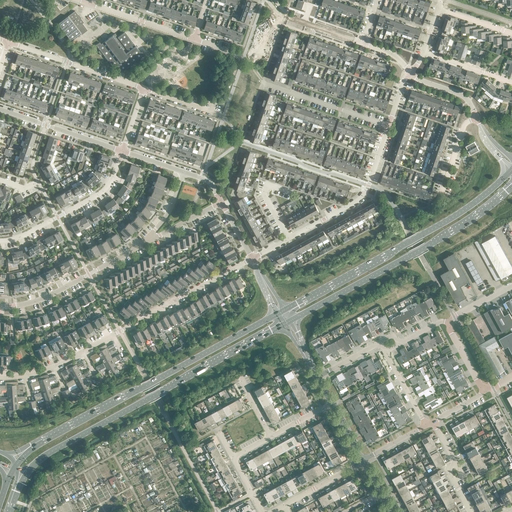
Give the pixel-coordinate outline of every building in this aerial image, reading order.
[(147,1),(144,0),(141,0),(139,7),(144,9),(147,1)] [(335,1),(332,0),(329,0),(327,8),(332,9),(335,1)] [(425,2),(420,0),(419,0),(417,8),(422,10),(425,2)] [(156,1),(156,4),(153,12),(158,14),(161,5),(161,3),(156,1)] [(340,3),(335,1),(332,9),(337,11),(340,3)] [(147,10),(153,12),(156,4),(150,2),(147,10)] [(430,3),(425,2),(422,10),(427,12),(430,3)] [(345,4),(340,3),(337,11),(342,13),(345,4)] [(350,6),(345,4),(342,13),(347,15),(350,6)] [(355,8),(350,6),(347,15),(352,16),(355,8)] [(360,10),(355,8),(352,16),(357,18),(360,10)] [(182,10),(181,12),(178,21),(183,22),(186,14),(187,12),(182,10)] [(365,11),(360,10),(357,18),(363,20),(365,11)] [(75,11),(70,15),(58,24),(71,41),(81,33),(82,35),(87,30),(82,23),(84,22),(81,18),(78,15),(75,11)] [(250,18),(241,15),(240,20),(248,23),(250,18)] [(197,18),(191,16),(188,24),(194,26),(197,18)] [(385,18),(380,16),(376,27),(381,29),(382,27),(385,18)] [(444,24),(452,27),(454,27),(456,21),(454,20),(455,18),(448,16),(447,19),(446,18),(444,24)] [(390,20),(385,18),(382,27),(387,28),(390,20)] [(395,22),(390,20),(387,28),(386,31),(392,32),(392,30),(395,22)] [(203,29),(209,31),(211,23),(206,21),(203,29)] [(400,23),(395,22),(392,30),(397,32),(400,23)] [(406,25),(400,23),(397,32),(403,34),(406,25)] [(462,33),(463,33),(463,35),(470,36),(470,33),(469,26),(468,26),(468,23),(461,23),(462,33)] [(452,27),(444,24),(442,29),(443,29),(442,32),(449,35),(452,27)] [(411,27),(406,25),(403,34),(408,35),(411,27)] [(476,26),(469,26),(470,33),(470,36),(477,35),(478,35),(477,29),(476,29),(476,26)] [(416,29),(411,27),(408,35),(413,37),(416,29)] [(483,28),(477,29),(478,35),(477,35),(478,38),(485,38),(486,38),(485,31),(484,31),(483,28)] [(421,30),(416,29),(413,37),(412,39),(417,41),(418,39),(421,30)] [(288,30),(286,35),(296,39),(297,34),(288,30)] [(242,33),(237,31),(234,40),(239,41),(242,33)] [(491,31),(485,31),(486,38),(485,38),(486,41),(493,41),(493,34),(491,34),(491,31)] [(141,53),(125,32),(118,37),(115,33),(101,44),(100,42),(96,45),(100,50),(98,52),(101,55),(103,54),(108,61),(106,62),(109,66),(111,65),(113,68),(117,65),(122,72),(126,70),(127,72),(131,69),(129,67),(136,62),(138,64),(141,61),(140,59),(145,55),(142,51),(141,53)] [(499,34),(493,34),(493,41),(494,44),(502,43),(501,37),(500,37),(499,34)] [(296,39),(286,35),(284,40),(294,44),(296,44),(297,39),(296,39)] [(439,37),(437,42),(446,45),(448,37),(441,35),(440,37),(439,37)] [(510,37),(503,38),(504,47),(511,47),(511,40),(510,40),(510,37)] [(315,40),(310,38),(307,47),(312,49),(315,40)] [(294,44),(284,40),(283,45),(292,48),(294,44)] [(320,41),(315,40),(312,49),(316,51),(320,41)] [(325,43),(320,41),(316,51),(321,52),(325,43)] [(448,46),(446,45),(437,42),(435,48),(436,48),(435,51),(443,53),(445,54),(448,46)] [(456,58),(460,59),(465,45),(457,42),(456,46),(457,46),(456,49),(459,50),(456,58)] [(329,45),(325,43),(321,52),(326,54),(329,45)] [(292,48),(283,45),(281,50),(291,53),(292,48)] [(334,46),(329,45),(326,54),(331,56),(334,46)] [(473,47),(465,45),(460,59),(464,60),(468,50),(472,51),(473,47)] [(339,48),(334,46),(331,56),(336,57),(339,48)] [(481,50),(473,47),(472,51),(475,52),(472,63),(476,64),(481,50)] [(344,50),(339,48),(336,57),(341,59),(344,50)] [(291,53),(281,50),(280,55),(289,58),(291,53)] [(349,51),(344,50),(341,59),(346,61),(349,51)] [(488,52),(481,50),(476,64),(480,66),(483,55),(487,56),(488,52)] [(354,53),(349,51),(346,61),(350,62),(354,53)] [(359,55),(354,53),(350,62),(355,64),(359,55)] [(15,64),(15,63),(20,65),(23,56),(18,54),(18,55),(15,54),(12,63),(15,64)] [(289,58),(280,55),(278,60),(287,63),(289,58)] [(366,57),(361,55),(358,65),(363,67),(366,57)] [(28,58),(23,56),(20,65),(25,67),(28,58)] [(371,59),(366,57),(363,67),(368,68),(371,59)] [(33,60),(28,58),(25,67),(30,68),(33,60)] [(376,60),(371,59),(368,68),(372,70),(376,60)] [(38,61),(33,60),(30,68),(35,70),(38,61)] [(287,63),(278,60),(276,65),(286,68),(287,63)] [(381,62),(376,60),(372,70),(377,71),(381,62)] [(429,67),(437,70),(440,61),(434,60),(434,61),(431,60),(429,67)] [(44,63),(38,61),(35,70),(40,72),(44,63)] [(445,63),(440,61),(437,70),(445,73),(448,65),(445,64),(445,63)] [(385,64),(381,62),(377,71),(382,73),(385,64)] [(49,65),(44,63),(40,72),(46,74),(49,65)] [(391,65),(385,64),(382,73),(387,75),(391,65)] [(54,66),(49,65),(46,74),(51,75),(54,66)] [(286,68),(276,65),(275,69),(284,73),(286,68)] [(450,66),(448,65),(445,73),(453,75),(456,67),(451,65),(450,66)] [(59,68),(54,66),(51,75),(56,77),(59,68)] [(461,69),(456,67),(453,75),(459,78),(461,78),(464,71),(461,70),(461,69)] [(284,73),(275,69),(273,74),(282,77),(284,73)] [(304,73),(298,71),(295,80),(300,82),(304,73)] [(467,72),(464,71),(461,78),(470,81),(472,73),(467,71),(467,72)] [(67,81),(73,83),(76,74),(70,72),(67,81)] [(308,74),(304,73),(300,82),(305,84),(308,74)] [(478,74),(472,73),(470,81),(478,84),(480,76),(477,75),(478,74)] [(76,74),(73,83),(72,85),(77,87),(78,85),(81,76),(76,74)] [(282,77),(273,74),(271,79),(281,83),(282,77)] [(313,76),(308,74),(305,84),(310,85),(313,76)] [(86,77),(81,76),(78,85),(83,86),(86,77)] [(318,78),(313,76),(310,85),(315,87),(318,78)] [(91,79),(86,77),(83,86),(88,88),(91,79)] [(323,79),(318,78),(315,87),(320,89),(323,79)] [(96,81),(91,79),(88,88),(93,90),(96,81)] [(328,81),(323,79),(320,89),(325,90),(328,81)] [(480,85),(486,90),(492,83),(488,80),(487,80),(485,79),(480,85)] [(101,83),(96,81),(93,90),(98,92),(101,83)] [(333,83),(328,81),(325,90),(329,92),(333,83)] [(337,84),(333,83),(329,92),(334,94),(337,84)] [(497,86),(492,83),(486,90),(494,97),(498,89),(496,87),(497,86)] [(102,93),(107,95),(110,86),(105,84),(102,93)] [(342,86),(337,84),(334,94),(339,95),(342,86)] [(115,87),(110,86),(107,95),(112,96),(115,87)] [(347,88),(342,86),(339,95),(344,97),(347,88)] [(120,89),(115,87),(112,96),(117,98),(120,89)] [(355,90),(350,88),(346,98),(352,100),(355,90)] [(3,98),(8,100),(11,91),(6,89),(3,98)] [(125,91),(120,89),(117,98),(122,100),(125,91)] [(500,90),(498,89),(494,97),(503,100),(506,91),(501,89),(500,90)] [(360,92),(355,90),(352,100),(356,101),(360,92)] [(417,92),(412,90),(409,99),(414,101),(417,92)] [(16,92),(11,91),(8,100),(13,101),(16,92)] [(130,93),(125,91),(122,100),(127,102),(130,93)] [(511,93),(506,91),(503,100),(511,102),(511,94),(511,93)] [(21,94),(16,92),(13,101),(18,103),(21,94)] [(276,95),(267,92),(265,97),(274,100),(276,95)] [(364,93),(360,92),(356,101),(361,103),(364,93)] [(136,94),(130,93),(127,102),(133,103),(136,94)] [(369,95),(364,93),(361,103),(366,105),(369,95)] [(26,96),(21,94),(18,103),(23,105),(26,96)] [(374,97),(369,95),(366,105),(371,106),(374,97)] [(32,98),(26,96),(23,105),(29,107),(32,98)] [(274,100),(265,97),(263,102),(273,105),(274,100)] [(379,98),(374,97),(371,106),(376,108),(379,98)] [(37,99),(32,98),(29,107),(34,108),(37,99)] [(384,100),(379,98),(376,108),(380,110),(384,100)] [(42,101),(37,99),(34,108),(39,110),(42,101)] [(147,108),(152,110),(155,101),(150,99),(147,108)] [(389,102),(384,100),(380,110),(386,111),(389,102)] [(47,103),(42,101),(39,110),(44,112),(47,103)] [(160,103),(155,101),(152,110),(157,112),(160,103)] [(273,105),(263,102),(262,107),(271,110),(273,105)] [(165,105),(160,103),(157,112),(162,114),(165,105)] [(292,106),(287,104),(284,114),(289,115),(292,106)] [(170,106),(165,105),(162,114),(167,115),(170,106)] [(460,107),(455,105),(452,114),(457,116),(460,107)] [(176,108),(170,106),(167,115),(173,117),(176,108)] [(297,107),(292,106),(289,115),(294,117),(297,107)] [(55,116),(61,118),(64,109),(58,107),(55,116)] [(271,110),(262,107),(260,112),(270,115),(271,110)] [(302,109),(297,107),(294,117),(299,119),(302,109)] [(181,110),(176,108),(173,117),(178,119),(181,110)] [(69,110),(64,109),(61,118),(66,119),(69,110)] [(307,111),(302,109),(299,119),(304,120),(307,111)] [(74,112),(69,110),(66,119),(71,121),(74,112)] [(180,120),(185,121),(188,113),(183,111),(180,120)] [(312,112),(307,111),(304,120),(308,122),(312,112)] [(79,114),(74,112),(71,121),(76,123),(79,114)] [(270,115),(260,112),(258,116),(268,120),(270,115)] [(316,114),(312,112),(308,122),(313,124),(316,114)] [(194,114),(188,113),(185,121),(191,123),(194,114)] [(416,116),(407,113),(406,118),(415,121),(416,116)] [(84,116),(79,114),(76,123),(81,125),(84,116)] [(199,116),(194,114),(191,123),(196,125),(199,116)] [(321,116),(316,114),(313,124),(318,125),(321,116)] [(90,117),(84,116),(81,125),(86,126),(90,117)] [(204,118),(199,116),(196,125),(201,127),(204,118)] [(268,120),(258,116),(257,121),(266,125),(268,120)] [(326,117),(321,116),(318,125),(323,127),(326,117)] [(331,119),(326,117),(323,127),(328,129),(331,119)] [(209,120),(204,118),(201,127),(206,128),(209,120)] [(90,127),(95,129),(98,120),(93,119),(90,127)] [(336,121),(331,119),(328,129),(333,130),(336,121)] [(103,122),(98,120),(95,129),(100,131),(103,122)] [(214,121),(209,120),(206,128),(211,130),(214,121)] [(266,125),(257,121),(255,126),(265,130),(266,125)] [(108,124),(103,122),(100,131),(105,133),(108,124)] [(343,123),(338,122),(335,131),(340,133),(343,123)] [(348,125),(343,123),(340,133),(345,134),(348,125)] [(113,126),(108,124),(105,133),(110,134),(113,126)] [(450,127),(441,124),(439,129),(448,132),(450,127)] [(353,127),(348,125),(345,134),(350,136),(353,127)] [(118,127),(113,126),(110,134),(115,136),(118,127)] [(265,130),(255,126),(253,131),(263,134),(265,130)] [(124,129),(118,127),(115,136),(121,138),(124,129)] [(358,128),(353,127),(350,136),(355,138),(358,128)] [(363,130),(358,128),(355,138),(360,139),(363,130)] [(368,132),(363,130),(360,139),(364,141),(368,132)] [(28,131),(26,136),(35,139),(37,134),(28,131)] [(263,134),(253,131),(252,136),(261,139),(263,134)] [(372,133),(368,132),(364,141),(369,143),(372,133)] [(378,135),(372,133),(369,143),(374,144),(378,135)] [(135,143),(140,145),(143,136),(138,134),(135,143)] [(149,135),(148,138),(145,146),(150,148),(153,139),(154,137),(149,135)] [(35,139),(26,136),(24,141),(33,144),(35,139)] [(148,138),(143,136),(140,145),(145,146),(148,138)] [(261,139),(252,136),(250,141),(260,144),(261,139)] [(49,139),(48,142),(56,145),(58,139),(50,137),(49,139)] [(281,139),(276,137),(273,147),(278,148),(281,139)] [(159,141),(153,139),(150,148),(156,150),(159,141)] [(286,141),(281,139),(278,148),(283,150),(286,141)] [(33,144),(24,141),(22,146),(31,149),(33,144)] [(164,143),(159,141),(156,150),(161,152),(164,143)] [(291,142),(286,141),(283,150),(287,152),(291,142)] [(474,141),(466,146),(470,155),(479,150),(474,141)] [(56,145),(48,142),(47,145),(46,147),(54,150),(56,145)] [(295,144),(291,142),(287,152),(292,153),(295,144)] [(169,145),(164,143),(161,152),(166,153),(169,145)] [(300,146),(295,144),(292,153),(297,155),(300,146)] [(168,154),(173,156),(177,147),(171,145),(168,154)] [(31,149),(22,146),(21,151),(30,154),(31,149)] [(305,147),(300,146),(297,155),(302,157),(305,147)] [(182,149),(177,147),(173,156),(179,158),(182,149)] [(310,149),(305,147),(302,157),(307,158),(310,149)] [(73,151),(70,150),(70,152),(68,156),(76,159),(79,150),(76,149),(76,150),(73,149),(73,151)] [(187,151),(182,149),(179,158),(184,160),(187,151)] [(315,150),(310,149),(307,158),(312,160),(315,150)] [(82,151),(79,150),(76,159),(84,162),(86,156),(83,155),(84,153),(82,152),(82,151)] [(257,153),(247,150),(245,155),(255,158),(257,153)] [(320,152),(315,150),(312,160),(316,162),(320,152)] [(30,154),(21,151),(19,156),(28,159),(30,154)] [(192,152),(187,151),(184,160),(189,161),(192,152)] [(53,155),(44,152),(43,155),(44,155),(43,157),(45,158),(43,162),(50,162),(51,160),(53,155)] [(197,154),(192,152),(189,161),(194,163),(197,154)] [(325,154),(320,152),(316,162),(321,163),(325,154)] [(109,157),(100,154),(98,159),(111,163),(112,161),(109,159),(109,157)] [(202,156),(197,154),(194,163),(199,165),(202,156)] [(255,158),(245,155),(244,159),(253,163),(255,158)] [(332,156),(327,155),(324,164),(329,166),(332,156)] [(28,159),(19,156),(17,161),(26,164),(28,159)] [(337,158),(332,156),(329,166),(334,168),(337,158)] [(402,159),(393,156),(391,161),(400,164),(402,159)] [(342,160),(337,158),(334,168),(339,169),(342,160)] [(111,163),(98,159),(96,164),(106,167),(107,165),(110,166),(111,163)] [(253,163),(244,159),(242,164),(252,168),(253,163)] [(273,161),(268,159),(265,168),(270,170),(273,161)] [(347,161),(342,160),(339,169),(343,171),(347,161)] [(26,164),(17,161),(15,167),(24,170),(26,164)] [(278,162),(273,161),(270,170),(275,172),(278,162)] [(351,163),(347,161),(343,171),(348,172),(351,163)] [(50,164),(50,162),(43,162),(45,167),(42,168),(44,171),(45,173),(53,169),(50,164)] [(283,164),(278,162),(275,172),(280,173),(283,164)] [(356,165),(351,163),(348,172),(353,174),(356,165)] [(106,167),(96,164),(95,168),(96,169),(96,170),(95,171),(101,176),(103,172),(105,173),(106,170),(105,170),(106,167)] [(127,166),(126,168),(139,173),(141,168),(132,164),(131,167),(127,166)] [(252,168),(242,164),(240,169),(250,172),(252,168)] [(288,166),(283,164),(280,173),(285,175),(288,166)] [(361,166),(356,165),(353,174),(358,176),(361,166)] [(293,167),(288,166),(285,175),(290,177),(293,167)] [(366,168),(361,166),(358,176),(363,177),(366,168)] [(24,170),(15,167),(14,172),(23,175),(24,170)] [(298,169),(293,167),(290,177),(295,178),(298,169)] [(139,173),(126,168),(125,171),(129,173),(128,175),(136,178),(138,179),(139,173)] [(435,171),(426,168),(424,173),(433,176),(435,171)] [(55,174),(53,169),(45,173),(46,175),(47,178),(55,174)] [(250,172),(240,169),(239,174),(248,177),(250,172)] [(303,171),(298,169),(295,178),(299,180),(303,171)] [(101,176),(95,171),(94,173),(93,171),(88,175),(96,183),(98,181),(99,179),(101,176)] [(307,172),(303,171),(299,180),(304,182),(307,172)] [(312,174),(307,172),(304,182),(309,183),(312,174)] [(59,181),(55,174),(47,178),(49,181),(49,180),(50,183),(53,181),(54,184),(59,181)] [(248,177),(239,174),(237,179),(247,182),(248,177)] [(317,176),(312,174),(309,183),(314,185),(317,176)] [(388,176),(383,174),(380,183),(385,185),(388,176)] [(88,175),(82,179),(88,188),(91,186),(91,187),(93,185),(93,186),(96,183),(88,175)] [(136,178),(128,175),(127,177),(126,180),(128,181),(127,184),(132,186),(134,183),(136,178)] [(152,176),(152,178),(165,184),(167,178),(158,175),(157,178),(152,176)] [(325,178),(320,176),(316,186),(321,188),(325,178)] [(165,184),(152,178),(151,180),(155,182),(154,186),(155,186),(163,189),(165,184)] [(330,180),(325,178),(321,188),(326,189),(330,180)] [(88,188),(82,179),(79,181),(81,183),(77,185),(82,193),(84,192),(84,191),(86,190),(88,188)] [(247,182),(237,179),(235,184),(245,187),(247,182)] [(334,181),(330,180),(326,189),(331,191),(334,181)] [(408,180),(407,183),(404,192),(409,193),(412,184),(413,182),(408,180)] [(339,183),(334,181),(331,191),(336,193),(339,183)] [(344,185),(339,183),(336,193),(341,194),(344,185)] [(132,186),(127,184),(126,186),(124,185),(122,187),(120,189),(128,194),(131,190),(132,186)] [(245,187),(235,184),(234,189),(238,190),(237,194),(238,197),(243,194),(246,195),(247,193),(243,192),(245,187)] [(418,184),(417,186),(414,195),(419,197),(422,188),(423,185),(418,184)] [(82,193),(77,185),(70,189),(73,195),(76,200),(79,199),(77,195),(79,194),(79,195),(82,193)] [(349,187),(344,185),(341,194),(346,196),(349,187)] [(155,186),(153,189),(149,187),(148,189),(161,195),(164,189),(163,189),(155,186)] [(10,188),(7,187),(2,201),(8,202),(11,193),(9,192),(10,188)] [(69,188),(64,190),(69,199),(71,198),(73,202),(76,200),(73,195),(70,189),(69,188)] [(128,194),(120,189),(118,192),(119,192),(117,194),(119,195),(117,198),(122,202),(123,203),(125,200),(124,199),(128,194)] [(161,195),(148,189),(148,191),(152,193),(151,196),(150,196),(158,200),(159,200),(161,195)] [(432,191),(427,189),(424,198),(429,200),(432,191)] [(69,199),(64,190),(60,193),(66,206),(69,204),(67,200),(69,199)] [(66,206),(60,193),(55,196),(60,205),(62,203),(64,207),(66,206)] [(24,199),(20,194),(14,197),(17,203),(24,199)] [(243,194),(238,197),(240,200),(235,202),(237,207),(246,202),(244,198),(245,197),(246,195),(243,194)] [(144,197),(143,199),(156,205),(158,200),(150,196),(151,196),(149,196),(148,199),(144,197)] [(122,202),(117,198),(115,201),(114,199),(112,201),(111,200),(109,202),(114,209),(119,206),(122,202)] [(156,205),(143,199),(142,201),(146,203),(145,207),(151,209),(150,209),(154,210),(156,205)] [(48,211),(43,202),(38,205),(45,217),(48,216),(46,212),(48,211)] [(114,209),(109,202),(106,204),(107,205),(105,206),(106,208),(104,210),(107,215),(108,216),(111,214),(115,211),(114,210),(114,209)] [(249,207),(246,202),(237,207),(240,212),(249,207)] [(319,212),(314,203),(309,206),(314,215),(319,212)] [(374,203),(369,206),(373,214),(378,211),(374,203)] [(45,217),(38,205),(33,207),(34,209),(38,216),(40,215),(42,219),(45,217)] [(139,206),(137,207),(147,217),(152,213),(149,211),(150,209),(151,209),(145,207),(142,209),(139,206)] [(314,215),(309,206),(305,208),(310,217),(314,215)] [(373,214),(369,206),(363,209),(368,217),(373,214)] [(147,217),(137,207),(136,209),(139,212),(137,215),(137,216),(138,216),(143,222),(144,221),(147,217)] [(251,211),(249,207),(240,212),(242,216),(251,211)] [(310,217),(305,208),(300,211),(305,219),(310,217)] [(34,209),(27,213),(30,218),(32,217),(34,219),(37,218),(36,217),(38,216),(34,209)] [(98,210),(95,211),(99,219),(104,217),(107,215),(104,210),(101,211),(100,209),(98,210)] [(368,217),(363,209),(358,212),(362,220),(368,217)] [(99,219),(95,211),(92,213),(90,215),(91,217),(89,218),(92,223),(99,219)] [(254,216),(251,211),(242,216),(245,221),(254,216)] [(305,219),(300,211),(296,213),(301,222),(305,219)] [(362,220),(358,212),(353,215),(357,223),(362,220)] [(30,218),(27,213),(20,217),(24,225),(27,223),(26,223),(29,222),(27,219),(30,218)] [(301,222),(296,213),(292,216),(296,224),(301,222)] [(11,219),(12,221),(14,227),(18,225),(19,227),(21,226),(24,225),(20,217),(18,215),(11,219)] [(132,215),(130,216),(140,226),(144,222),(144,221),(143,222),(138,216),(137,216),(135,218),(132,215)] [(357,223),(353,215),(347,218),(352,225),(357,223)] [(140,226),(130,216),(129,218),(132,221),(130,223),(129,224),(135,230),(136,231),(140,226)] [(256,220),(254,216),(245,221),(247,225),(256,220)] [(296,224),(292,216),(287,218),(292,227),(296,224)] [(76,217),(74,219),(81,231),(86,229),(85,227),(80,220),(78,221),(76,217)] [(82,219),(80,220),(85,227),(92,223),(89,218),(87,219),(85,217),(82,218),(82,219)] [(352,225),(347,218),(342,220),(347,228),(352,225)] [(81,231),(74,219),(71,220),(73,224),(71,225),(76,234),(81,231)] [(207,223),(211,230),(220,225),(219,222),(217,223),(215,219),(207,223)] [(258,225),(256,220),(247,225),(250,230),(258,225)] [(347,228),(342,220),(337,223),(341,231),(347,228)] [(14,227),(12,221),(9,223),(4,223),(4,232),(8,232),(7,231),(10,231),(10,229),(14,227)] [(123,222),(121,223),(131,234),(135,230),(129,224),(130,223),(129,223),(126,225),(123,222)] [(131,234),(121,223),(120,225),(123,228),(120,231),(125,236),(127,238),(131,234)] [(341,231),(337,223),(332,226),(336,234),(341,231)] [(222,228),(220,225),(211,230),(214,237),(223,232),(221,228),(222,228)] [(261,229),(258,225),(250,230),(252,234),(261,229)] [(336,234),(332,226),(326,229),(331,237),(336,234)] [(55,229),(52,231),(59,243),(64,241),(59,232),(57,233),(55,229)] [(263,234),(261,229),(252,234),(255,239),(263,234)] [(59,243),(52,231),(50,232),(52,236),(50,237),(54,244),(53,244),(54,246),(59,243)] [(110,231),(109,232),(115,245),(121,242),(116,234),(112,236),(110,231)] [(189,232),(189,235),(191,235),(192,242),(193,241),(198,241),(197,231),(189,232)] [(328,238),(324,231),(318,234),(322,241),(328,238)] [(115,245),(109,232),(107,233),(109,237),(106,239),(106,240),(110,248),(111,248),(115,245)] [(225,236),(223,232),(214,237),(218,243),(227,238),(226,235),(225,236)] [(266,238),(263,234),(255,239),(257,243),(266,238)] [(322,241),(318,234),(313,236),(317,244),(322,241)] [(189,235),(183,235),(183,238),(185,238),(186,245),(188,244),(188,245),(194,244),(193,241),(192,242),(191,235),(189,235)] [(511,265),(495,235),(481,243),(501,279),(511,272),(511,265)] [(317,244),(313,236),(308,239),(312,247),(317,244)] [(54,244),(50,237),(48,238),(47,237),(44,239),(43,237),(41,238),(46,248),(53,244),(54,244)] [(46,248),(41,238),(36,241),(37,244),(35,245),(35,244),(32,246),(36,254),(46,248)] [(101,238),(99,239),(106,251),(111,249),(111,248),(110,248),(106,240),(103,242),(101,238)] [(183,238),(177,239),(178,241),(179,241),(180,248),(182,248),(188,247),(188,245),(188,244),(186,245),(185,238),(183,238)] [(229,241),(227,238),(218,243),(215,245),(219,251),(221,250),(230,245),(228,241),(229,241)] [(268,243),(266,238),(257,243),(260,248),(268,243)] [(106,251),(99,239),(97,240),(100,244),(97,246),(96,246),(100,253),(101,254),(106,251)] [(312,247),(308,239),(302,242),(307,250),(312,247)] [(501,279),(479,239),(474,242),(496,281),(501,279)] [(178,241),(172,242),(172,244),(174,244),(175,251),(176,251),(182,250),(182,248),(180,248),(179,241),(178,241)] [(90,242),(89,243),(95,256),(100,253),(96,246),(97,246),(96,245),(93,246),(90,242)] [(307,250),(302,242),(297,245),(301,253),(307,250)] [(95,256),(89,243),(87,244),(89,248),(86,250),(90,259),(95,256)] [(172,244),(166,245),(166,247),(168,247),(169,254),(171,254),(177,253),(176,251),(175,251),(174,244),(172,244)] [(232,249),(230,245),(221,250),(225,256),(235,251),(233,248),(232,249)] [(303,255),(301,253),(297,245),(292,248),(296,256),(297,258),(303,255)] [(36,254),(32,246),(29,247),(30,248),(27,249),(28,251),(26,252),(28,258),(31,257),(36,254)] [(166,247),(160,248),(161,250),(162,250),(163,257),(165,257),(171,256),(171,254),(169,254),(168,247),(166,247)] [(296,256),(292,248),(287,251),(291,259),(296,256)] [(161,250),(155,251),(155,253),(157,253),(158,260),(159,260),(165,259),(165,257),(163,257),(162,250),(161,250)] [(19,263),(19,260),(17,251),(14,252),(14,253),(11,253),(12,256),(7,257),(8,263),(13,262),(14,264),(19,263)] [(20,251),(17,251),(19,260),(24,259),(28,258),(26,252),(23,253),(22,251),(20,251)] [(236,254),(235,251),(225,256),(229,263),(237,258),(235,255),(236,254)] [(292,261),(291,259),(287,251),(281,254),(286,262),(287,264),(292,261)] [(155,253),(149,254),(149,256),(149,257),(151,256),(152,263),(154,263),(160,262),(159,260),(158,260),(157,253),(155,253)] [(469,282),(454,253),(443,259),(449,270),(440,275),(456,303),(466,297),(460,286),(469,282)] [(286,262),(281,254),(276,257),(280,265),(286,262)] [(72,256),(67,258),(74,271),(77,269),(75,266),(77,265),(72,256)] [(149,257),(149,256),(143,257),(144,260),(145,259),(146,266),(148,266),(154,266),(154,263),(152,263),(151,256),(149,257)] [(74,271),(67,258),(62,261),(63,263),(64,263),(68,270),(70,269),(72,272),(74,271)] [(144,260),(138,260),(138,263),(140,263),(141,269),(142,269),(148,269),(148,266),(146,266),(145,259),(144,260)] [(198,265),(200,267),(199,268),(204,273),(203,274),(205,276),(209,271),(210,270),(205,265),(206,264),(201,260),(198,265)] [(208,261),(206,264),(205,265),(210,270),(209,271),(211,273),(216,267),(208,261)] [(64,263),(63,263),(56,267),(61,276),(64,274),(63,273),(66,272),(66,271),(68,270),(64,263)] [(138,263),(132,263),(132,266),(134,266),(135,273),(137,272),(143,272),(142,269),(141,269),(140,263),(138,263)] [(200,267),(198,265),(194,270),(193,272),(199,276),(197,277),(198,277),(199,279),(203,274),(204,273),(199,268),(200,267)] [(132,266),(126,266),(127,269),(128,269),(129,276),(131,275),(131,276),(137,275),(137,272),(135,273),(134,266),(132,266)] [(61,276),(56,267),(49,271),(53,279),(56,277),(58,275),(59,277),(61,276)] [(127,269),(121,270),(121,272),(123,272),(124,279),(125,279),(131,278),(131,276),(131,275),(129,276),(128,269),(127,269)] [(192,269),(189,273),(188,275),(193,279),(192,280),(192,281),(194,282),(198,277),(197,277),(199,276),(193,272),(194,270),(192,269)] [(53,279),(49,271),(44,273),(42,274),(46,284),(49,283),(48,281),(50,279),(51,280),(53,279)] [(121,272),(115,273),(115,275),(117,275),(118,282),(120,282),(126,281),(125,279),(124,279),(123,272),(121,272)] [(187,272),(183,276),(182,278),(187,282),(186,284),(188,285),(192,281),(192,280),(193,279),(188,275),(189,273),(187,272)] [(46,284),(42,274),(39,275),(34,277),(37,286),(40,285),(40,284),(42,283),(43,285),(46,284)] [(115,275),(109,276),(110,278),(111,278),(112,285),(114,285),(120,284),(120,282),(118,282),(117,275),(115,275)] [(181,275),(177,279),(176,281),(182,285),(180,287),(181,287),(182,288),(186,284),(187,282),(182,278),(183,276),(181,275)] [(37,286),(34,277),(29,279),(26,280),(28,286),(31,285),(32,287),(34,286),(34,287),(37,286)] [(234,278),(231,280),(237,290),(243,286),(239,277),(235,280),(234,278)] [(110,278),(104,279),(104,282),(106,281),(106,288),(114,287),(114,285),(112,285),(111,278),(110,278)] [(175,278),(172,282),(172,283),(171,284),(176,288),(175,290),(177,291),(181,287),(180,287),(182,285),(176,281),(177,279),(175,278)] [(28,286),(26,280),(24,281),(18,282),(20,291),(23,290),(26,289),(25,287),(28,286)] [(237,290),(231,280),(228,281),(229,283),(225,285),(230,293),(237,290)] [(170,281),(166,286),(165,287),(170,291),(169,293),(171,294),(175,290),(176,288),(171,284),(172,283),(172,282),(170,281)] [(20,291),(18,282),(10,284),(11,290),(14,289),(15,292),(17,291),(17,292),(20,291)] [(164,284),(160,289),(159,290),(165,295),(163,296),(164,296),(165,298),(169,293),(170,291),(165,287),(166,286),(164,284)] [(230,293),(225,285),(222,287),(221,285),(218,287),(223,297),(230,293)] [(158,287),(155,292),(154,293),(159,298),(158,299),(160,301),(164,296),(163,296),(165,295),(159,290),(160,289),(158,287)] [(223,297),(218,287),(215,289),(216,290),(212,292),(217,300),(223,297)] [(85,289),(82,291),(89,303),(93,301),(93,300),(94,299),(95,300),(90,291),(87,293),(85,289)] [(153,290),(149,295),(148,296),(153,301),(152,302),(154,304),(158,299),(159,298),(154,293),(155,292),(153,290)] [(89,303),(82,291),(79,292),(81,296),(78,298),(83,306),(83,305),(84,304),(84,305),(85,305),(89,303)] [(218,303),(217,300),(212,292),(208,294),(208,293),(205,294),(212,307),(218,303)] [(147,293),(143,298),(142,299),(148,304),(146,305),(147,305),(148,307),(152,302),(153,301),(148,296),(149,295),(147,293)] [(212,307),(205,294),(202,296),(203,297),(199,299),(206,311),(209,310),(209,308),(212,307)] [(141,296),(138,301),(137,303),(142,307),(141,308),(143,310),(147,305),(146,305),(148,304),(142,299),(143,298),(141,296)] [(71,297),(68,299),(74,311),(78,309),(79,308),(78,308),(80,307),(80,308),(76,299),(73,301),(71,297)] [(431,297),(425,301),(429,308),(432,306),(434,311),(437,309),(431,297)] [(74,311),(68,299),(64,300),(67,304),(64,306),(68,314),(68,313),(69,312),(70,313),(74,311)] [(206,311),(199,299),(192,303),(199,315),(206,311)] [(136,300),(132,304),(131,306),(136,310),(135,311),(135,312),(137,313),(141,308),(142,307),(137,303),(138,301),(136,300)] [(429,308),(425,301),(419,304),(426,316),(428,314),(426,310),(429,308)] [(130,303),(126,307),(125,309),(131,313),(129,315),(130,315),(131,316),(135,312),(135,311),(136,310),(131,306),(132,304),(130,303)] [(199,315),(192,303),(190,304),(190,306),(187,308),(193,319),(199,315)] [(426,316),(419,304),(413,307),(417,314),(420,313),(423,317),(426,316)] [(56,305),(53,306),(59,319),(63,317),(63,316),(65,315),(65,316),(61,307),(58,308),(56,305)] [(59,319),(53,306),(50,308),(52,311),(49,313),(53,322),(53,321),(54,320),(55,321),(59,319)] [(126,319),(130,315),(129,315),(131,313),(125,309),(126,307),(124,306),(119,312),(125,316),(124,318),(126,319)] [(417,314),(413,307),(407,310),(414,322),(417,321),(414,316),(417,314)] [(193,319),(187,308),(183,310),(182,308),(179,310),(186,322),(193,319)] [(402,313),(406,321),(409,319),(411,324),(414,322),(407,310),(406,308),(400,311),(402,313)] [(497,323),(500,327),(502,332),(511,326),(511,318),(509,313),(504,316),(500,308),(490,310),(493,314),(495,319),(497,323)] [(186,322),(179,310),(173,314),(179,326),(186,322)] [(42,311),(38,312),(42,325),(46,324),(46,325),(48,326),(50,325),(46,314),(43,315),(42,311)] [(42,325),(38,312),(35,313),(36,317),(33,318),(36,327),(36,326),(37,326),(38,327),(42,325)] [(406,321),(402,313),(396,317),(402,328),(405,327),(403,322),(406,321)] [(99,314),(96,315),(104,329),(107,328),(104,324),(107,322),(103,315),(101,316),(100,314),(99,314)] [(179,326),(173,314),(169,316),(168,314),(165,316),(172,328),(175,327),(176,328),(179,326)] [(389,322),(385,314),(379,318),(385,330),(388,328),(386,323),(389,322)] [(26,315),(23,316),(25,330),(29,329),(30,330),(31,330),(32,330),(32,329),(32,328),(32,327),(30,319),(27,319),(26,315)] [(104,329),(96,315),(93,317),(93,318),(94,320),(92,321),(96,329),(99,327),(101,331),(104,329)] [(25,330),(23,316),(19,316),(20,321),(17,321),(18,331),(19,331),(18,330),(20,330),(21,330),(25,330)] [(172,328),(165,316),(163,317),(163,319),(160,321),(166,332),(172,328)] [(402,328),(396,317),(390,320),(394,327),(397,325),(399,330),(402,328)] [(385,330),(379,318),(373,321),(377,328),(380,326),(382,331),(385,330)] [(476,324),(473,319),(467,323),(469,327),(476,324)] [(166,332),(160,321),(156,323),(155,321),(152,323),(158,333),(159,335),(166,332)] [(377,328),(373,321),(367,324),(374,336),(377,334),(374,330),(377,328)] [(89,323),(83,326),(90,337),(92,335),(90,332),(93,330),(89,323)] [(158,333),(152,323),(149,325),(150,326),(146,328),(151,336),(158,333)] [(374,336),(367,324),(361,327),(365,334),(368,333),(371,338),(374,336)] [(90,337),(83,326),(78,329),(82,336),(85,335),(87,339),(90,337)] [(365,334),(361,327),(356,330),(362,342),(365,341),(362,336),(365,334)] [(502,332),(500,327),(493,331),(496,335),(502,332)] [(151,336),(146,328),(143,330),(142,329),(139,330),(144,340),(151,336)] [(348,331),(350,334),(354,341),(357,339),(359,344),(362,342),(356,330),(354,328),(348,331)] [(437,336),(434,337),(438,345),(444,341),(437,329),(434,331),(437,336)] [(71,330),(68,331),(75,345),(78,343),(76,339),(79,338),(75,330),(73,332),(72,330),(71,330)] [(144,340),(139,330),(136,332),(137,333),(133,335),(138,344),(144,340)] [(75,345),(68,331),(65,333),(65,334),(66,335),(64,337),(68,344),(71,343),(73,346),(75,345)] [(511,332),(499,339),(504,348),(508,346),(511,353),(511,332)] [(428,334),(425,336),(432,348),(438,345),(434,337),(431,339),(428,334)] [(348,335),(342,338),(349,350),(351,348),(349,343),(352,342),(348,335)] [(432,348),(425,336),(423,337),(425,342),(422,344),(426,351),(432,348)] [(485,341),(483,337),(476,341),(479,345),(485,341)] [(494,337),(485,341),(479,345),(483,353),(495,376),(505,371),(492,348),(498,345),(494,337)] [(61,338),(55,341),(61,352),(64,351),(62,347),(65,346),(61,338)] [(349,350),(342,338),(336,341),(340,348),(343,347),(346,351),(349,350)] [(61,352),(55,341),(49,344),(53,352),(56,350),(59,354),(61,352)] [(340,348),(336,341),(330,344),(337,356),(340,355),(337,350),(340,348)] [(417,341),(414,342),(420,354),(426,351),(422,344),(419,345),(417,341)] [(420,354),(414,342),(411,344),(414,348),(411,350),(415,357),(420,354)] [(107,347),(106,344),(100,347),(108,361),(112,358),(108,352),(113,349),(114,351),(116,351),(117,350),(113,344),(107,347)] [(337,356),(330,344),(325,347),(329,355),(332,353),(334,358),(337,356)] [(317,348),(319,351),(325,362),(328,361),(326,356),(329,355),(325,347),(323,345),(317,348)] [(47,346),(41,348),(46,360),(49,359),(47,355),(50,353),(47,346)] [(108,361),(100,347),(95,350),(96,353),(90,356),(94,363),(95,362),(96,361),(95,359),(100,357),(103,363),(108,361)] [(405,347),(402,349),(409,360),(415,357),(411,350),(408,352),(405,347)] [(46,360),(41,348),(35,351),(36,353),(37,357),(38,358),(41,357),(43,361),(46,360)] [(409,360),(402,349),(399,350),(402,355),(397,358),(401,365),(409,360)] [(119,354),(112,358),(108,361),(113,371),(117,369),(118,369),(114,362),(119,360),(121,363),(125,361),(126,363),(129,361),(126,355),(121,358),(119,354)] [(439,359),(442,365),(454,359),(453,356),(448,358),(446,355),(439,359)] [(372,358),(369,359),(375,371),(383,367),(380,360),(374,362),(372,358)] [(375,371),(369,359),(366,361),(369,366),(366,367),(370,374),(375,371)] [(456,361),(454,359),(442,365),(446,371),(453,367),(451,364),(456,361)] [(77,363),(76,361),(70,364),(78,377),(82,375),(82,374),(79,368),(83,365),(85,367),(86,368),(87,367),(83,360),(77,363)] [(113,371),(108,361),(103,363),(96,367),(98,371),(100,370),(101,371),(106,368),(109,374),(113,371)] [(78,377),(70,364),(65,367),(66,369),(60,373),(64,379),(65,379),(66,377),(65,376),(70,373),(73,379),(78,377)] [(360,364),(357,366),(364,378),(370,374),(366,367),(363,369),(360,364)] [(364,378),(357,366),(354,367),(357,372),(354,374),(358,381),(364,378)] [(284,374),(287,380),(295,375),(293,371),(296,370),(295,367),(292,369),(292,370),(284,374)] [(454,370),(453,367),(446,371),(449,377),(461,370),(459,367),(454,370)] [(349,370),(346,372),(352,384),(358,381),(354,374),(351,375),(349,370)] [(410,379),(411,382),(423,376),(420,370),(413,374),(415,377),(410,379)] [(462,373),(461,370),(449,377),(452,382),(459,378),(458,376),(462,373)] [(89,371),(82,374),(82,375),(78,377),(84,388),(88,385),(84,379),(91,375),(89,371)] [(352,384),(346,372),(343,374),(345,378),(342,380),(346,387),(352,384)] [(298,373),(295,375),(287,380),(290,385),(298,381),(298,380),(296,377),(299,375),(298,373)] [(49,377),(48,374),(42,376),(46,391),(51,389),(49,382),(54,380),(55,382),(56,383),(58,382),(55,375),(49,377)] [(46,391),(42,376),(36,378),(37,381),(30,383),(33,390),(34,390),(35,389),(34,387),(39,385),(42,392),(46,391)] [(427,381),(423,376),(411,382),(413,385),(418,382),(419,385),(427,381)] [(84,388),(78,377),(73,379),(66,383),(68,387),(76,383),(79,390),(84,388)] [(334,379),(332,380),(335,386),(338,385),(340,390),(346,387),(342,380),(340,381),(337,377),(334,378),(334,379)] [(301,378),(298,380),(298,381),(290,385),(293,391),(301,386),(299,382),(302,380),(301,378)] [(461,381),(459,378),(452,382),(455,388),(467,382),(465,379),(461,381)] [(377,386),(380,392),(387,388),(386,385),(390,382),(389,379),(377,386)] [(430,387),(427,381),(419,385),(421,388),(416,391),(418,394),(430,387)] [(12,397),(11,382),(5,382),(5,385),(0,385),(0,393),(1,392),(1,390),(7,390),(7,397),(12,397)] [(18,385),(18,382),(11,382),(12,397),(17,397),(17,389),(23,389),(23,391),(24,392),(25,392),(25,384),(18,385)] [(469,385),(467,382),(455,388),(458,394),(466,390),(464,387),(469,385)] [(304,384),(301,386),(293,391),(296,396),(304,392),(304,391),(302,388),(306,386),(304,384)] [(59,386),(51,389),(46,391),(50,402),(55,401),(53,393),(60,391),(59,386)] [(255,390),(258,396),(266,392),(263,386),(255,390)] [(432,386),(430,387),(418,394),(419,396),(424,394),(426,397),(433,393),(435,392),(432,386)] [(389,391),(387,388),(380,392),(383,397),(395,391),(394,388),(389,391)] [(307,389),(304,391),(304,392),(296,396),(299,402),(307,397),(305,393),(309,392),(307,389)] [(50,402),(46,391),(42,392),(34,394),(36,401),(44,398),(45,404),(50,402)] [(397,394),(395,391),(383,397),(386,403),(394,399),(392,396),(397,394)] [(269,397),(266,392),(258,396),(261,402),(269,397)] [(436,399),(433,393),(426,397),(427,400),(423,402),(424,405),(436,399)] [(310,395),(307,397),(299,402),(303,408),(311,403),(308,399),(312,397),(310,395)] [(26,396),(17,397),(12,397),(13,409),(18,409),(18,401),(26,401),(26,396)] [(352,403),(354,406),(361,402),(358,396),(346,403),(348,406),(352,403)] [(13,409),(12,397),(7,397),(0,397),(0,402),(8,402),(8,410),(13,409)] [(272,403),(269,397),(261,402),(264,407),(272,403)] [(436,399),(424,405),(426,408),(430,405),(432,409),(441,404),(438,398),(436,399)] [(240,399),(234,402),(238,409),(244,406),(240,399)] [(395,402),(394,399),(386,403),(390,409),(402,402),(400,400),(395,402)] [(238,409),(234,402),(229,405),(233,412),(238,409)] [(364,408),(361,402),(354,406),(355,409),(351,412),(352,414),(364,408)] [(403,405),(402,402),(390,409),(393,415),(400,411),(398,408),(403,405)] [(275,408),(272,403),(264,407),(267,413),(275,408)] [(233,412),(229,405),(223,408),(227,416),(233,412)] [(498,411),(494,405),(485,410),(488,416),(498,411)] [(277,407),(275,408),(267,413),(270,418),(278,414),(280,413),(277,407)] [(227,416),(223,408),(217,411),(222,419),(227,416)] [(367,414),(364,408),(352,414),(354,417),(359,415),(360,418),(367,414)] [(222,419),(217,411),(212,414),(216,422),(222,419)] [(402,414),(400,411),(393,415),(396,421),(408,414),(406,411),(402,414)] [(501,418),(498,411),(488,416),(492,423),(501,418)] [(216,422),(212,414),(206,417),(211,425),(216,422)] [(281,420),(278,414),(270,418),(273,424),(281,420)] [(370,419),(367,414),(360,418),(362,421),(357,423),(359,426),(370,419)] [(409,417),(408,414),(396,421),(399,426),(406,423),(405,419),(409,417)] [(466,415),(468,419),(469,418),(474,427),(480,424),(475,415),(471,417),(469,414),(466,415)] [(211,425),(206,417),(201,420),(205,428),(211,425)] [(461,418),(463,422),(463,421),(468,430),(474,427),(469,418),(468,419),(465,421),(463,417),(461,418)] [(505,424),(501,418),(492,423),(495,429),(505,424)] [(321,422),(313,426),(316,432),(324,428),(324,427),(322,424),(325,422),(324,419),(320,421),(321,422)] [(374,425),(370,419),(359,426),(360,429),(365,426),(366,429),(374,425)] [(205,428),(201,420),(195,423),(199,431),(205,428)] [(455,421),(457,425),(458,424),(463,433),(468,430),(463,421),(463,422),(459,424),(458,420),(455,421)] [(452,423),(450,424),(452,428),(452,427),(457,436),(463,433),(458,424),(457,425),(454,426),(452,423)] [(508,431),(505,424),(495,429),(499,436),(508,431)] [(327,425),(324,427),(324,428),(316,432),(319,438),(327,433),(327,432),(325,429),(328,427),(327,425)] [(377,431),(374,425),(366,429),(368,432),(363,435),(365,438),(377,431)] [(294,431),(296,435),(296,434),(301,442),(307,439),(303,431),(298,433),(296,430),(294,431)] [(330,431),(327,432),(327,433),(319,438),(322,443),(330,439),(330,438),(328,435),(331,433),(330,431)] [(380,437),(377,431),(365,438),(367,440),(371,438),(373,441),(380,437)] [(511,437),(508,431),(499,436),(502,442),(511,437)] [(289,434),(290,438),(291,437),(295,445),(301,442),(296,434),(296,435),(293,436),(291,433),(289,434)] [(433,433),(431,434),(430,435),(422,440),(425,445),(433,441),(433,440),(431,437),(434,435),(433,433)] [(283,437),(285,441),(285,440),(290,448),(295,445),(291,437),(290,438),(287,439),(285,436),(283,437)] [(333,436),(330,438),(330,439),(322,443),(325,449),(333,444),(331,440),(334,438),(333,436)] [(511,445),(511,437),(502,442),(506,449),(511,445)] [(436,438),(433,440),(433,441),(425,445),(428,451),(436,446),(434,442),(437,441),(436,438)] [(277,440),(279,444),(280,443),(284,451),(290,448),(285,440),(285,441),(282,442),(280,439),(277,440)] [(204,445),(207,452),(217,447),(213,440),(204,445)] [(475,447),(472,441),(464,446),(467,451),(475,447)] [(272,443),(274,447),(274,446),(279,454),(284,451),(280,443),(279,444),(276,446),(274,442),(272,443)] [(336,442),(333,444),(325,449),(328,454),(336,450),(336,449),(334,446),(337,444),(336,442)] [(403,445),(405,449),(406,448),(410,456),(416,453),(412,445),(408,448),(406,444),(403,445)] [(439,444),(436,446),(428,451),(431,456),(439,452),(439,451),(437,448),(440,446),(439,444)] [(266,446),(268,450),(269,449),(273,457),(279,454),(274,446),(274,447),(270,449),(269,445),(266,446)] [(220,453),(217,447),(207,452),(211,458),(220,453)] [(339,447),(336,449),(336,450),(328,454),(331,460),(339,455),(337,451),(340,450),(339,447)] [(398,448),(400,452),(401,451),(405,459),(410,456),(406,448),(405,449),(402,451),(400,447),(398,448)] [(478,452),(475,447),(467,451),(470,457),(478,452)] [(261,450),(263,453),(263,452),(268,460),(273,457),(269,449),(268,450),(265,452),(263,448),(261,450)] [(442,449),(439,451),(439,452),(431,456),(434,462),(442,457),(440,454),(443,452),(442,449)] [(392,451),(394,455),(395,454),(399,462),(405,459),(401,451),(400,452),(397,454),(395,450),(392,451)] [(255,453),(257,456),(258,455),(262,463),(268,460),(263,452),(263,453),(259,455),(258,451),(255,453)] [(481,458),(478,452),(470,457),(473,463),(481,458)] [(224,460),(220,453),(211,458),(214,465),(224,460)] [(342,453),(339,455),(331,460),(334,466),(342,461),(340,457),(343,455),(342,453)] [(387,454),(389,458),(390,457),(394,465),(399,462),(395,454),(394,455),(391,457),(389,453),(387,454)] [(250,456),(252,459),(252,458),(257,466),(262,463),(258,455),(257,456),(254,458),(252,454),(250,456)] [(445,455),(442,457),(434,462),(437,468),(445,463),(443,459),(446,457),(445,455)] [(384,456),(382,457),(381,457),(383,461),(384,461),(388,468),(394,465),(390,457),(389,458),(386,460),(384,456)] [(247,457),(245,458),(244,459),(246,462),(247,462),(251,470),(257,466),(252,458),(252,459),(248,461),(247,457)] [(484,463),(481,458),(473,463),(476,468),(484,463)] [(228,466),(224,460),(214,465),(218,471),(228,466)] [(325,472),(320,463),(315,466),(319,475),(325,472)] [(487,469),(484,463),(476,468),(479,474),(487,469)] [(231,473),(228,466),(218,471),(222,478),(231,473)] [(319,475),(315,466),(309,469),(314,478),(319,475)] [(314,478),(309,469),(303,472),(308,481),(314,478)] [(442,472),(441,469),(438,471),(438,472),(430,476),(433,482),(441,477),(439,473),(442,472)] [(308,481),(303,472),(298,475),(303,484),(308,481)] [(235,479),(231,473),(222,478),(225,484),(235,479)] [(403,480),(400,474),(392,479),(395,484),(403,480)] [(303,484),(298,475),(292,478),(297,487),(303,484)] [(444,475),(441,477),(433,482),(436,487),(444,483),(444,482),(442,479),(445,477),(444,475)] [(297,487),(292,478),(287,481),(291,490),(297,487)] [(344,480),(345,483),(346,483),(351,491),(357,488),(352,479),(348,482),(346,478),(344,480)] [(238,486),(235,479),(225,484),(229,491),(238,486)] [(406,485),(403,480),(395,484),(398,490),(406,485)] [(447,480),(444,482),(444,483),(436,487),(439,493),(447,488),(445,484),(448,483),(447,480)] [(291,490),(287,481),(281,484),(286,493),(291,490)] [(338,483),(340,486),(341,486),(345,494),(351,491),(346,483),(345,483),(342,485),(340,481),(338,483)] [(479,489),(476,483),(468,488),(471,493),(479,489)] [(286,493),(281,484),(276,488),(280,496),(286,493)] [(333,486),(334,489),(335,489),(340,497),(345,494),(341,486),(340,486),(337,488),(335,484),(333,486)] [(409,491),(406,485),(398,490),(401,495),(409,491)] [(242,492),(238,486),(229,491),(232,497),(236,495),(242,492)] [(450,486),(447,488),(439,493),(442,498),(450,494),(450,493),(448,490),(451,488),(450,486)] [(327,489),(329,492),(330,492),(334,500),(340,497),(335,489),(334,489),(331,491),(329,487),(327,489)] [(280,496),(276,488),(270,491),(275,499),(280,496)] [(483,494),(479,489),(471,493),(474,499),(483,494)] [(322,492),(323,495),(324,495),(329,503),(334,500),(330,492),(329,492),(326,494),(324,490),(322,492)] [(275,499),(270,491),(264,494),(269,502),(275,499)] [(412,497),(409,491),(401,495),(405,501),(412,497)] [(453,491),(450,493),(450,494),(442,498),(445,504),(453,499),(451,495),(454,494),(453,491)] [(318,493),(316,495),(318,498),(319,498),(323,506),(329,503),(324,495),(323,495),(320,497),(318,493)] [(485,493),(483,494),(474,499),(477,505),(486,500),(488,499),(485,493)] [(511,502),(506,493),(501,496),(505,505),(511,502)] [(415,502),(412,497),(405,501),(408,506),(415,502)] [(456,497),(453,499),(445,504),(449,509),(456,505),(454,501),(457,499),(456,497)] [(489,505),(486,500),(477,505),(480,510),(489,505)] [(419,508),(415,502),(408,506),(411,511),(419,508)] [(236,507),(236,508),(237,510),(239,510),(240,511),(249,511),(252,510),(248,504),(245,506),(243,503),(236,507)]
